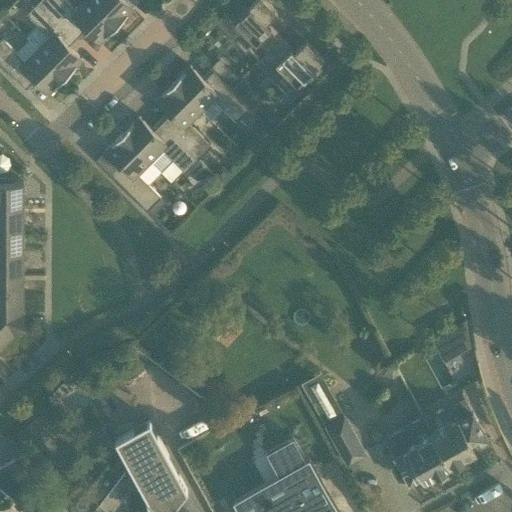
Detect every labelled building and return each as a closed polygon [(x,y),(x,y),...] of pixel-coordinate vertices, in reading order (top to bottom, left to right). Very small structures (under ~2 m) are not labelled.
[(69,45),(77,37),(40,0),(39,0),(27,13),(49,36),(37,48),(65,76),(83,59),(69,45)] [(99,42),(116,25),(90,0),(85,0),(76,9),(66,0),(40,0),(77,37),(85,28),(99,42)] [(90,0),(116,25),(134,8),(125,0),(90,0)] [(249,49),(259,59),(279,38),(269,29),(271,27),(266,22),(277,12),(265,0),(254,0),(248,6),(241,0),(236,0),(225,12),(244,31),(234,40),(246,52),(249,49)] [(2,38),(0,39),(0,62),(25,88),(35,79),(48,93),(65,76),(37,48),(25,60),(2,38)] [(279,38),(259,59),(276,76),(282,69),(297,84),(305,76),(308,80),(319,69),(316,65),(323,57),(306,40),(295,51),(290,47),(289,48),(279,38)] [(250,107),(218,76),(213,70),(204,79),(190,65),(173,82),(201,110),(211,120),(223,108),(236,121),(250,107)] [(189,122),(201,110),(173,82),(156,99),(170,113),(162,122),(198,158),(212,145),(189,122)] [(185,172),(198,158),(162,122),(153,130),(139,116),(122,133),(160,171),(172,159),(185,172)] [(119,164),(110,173),(147,210),(161,196),(148,183),(160,171),(122,133),(105,150),(119,164)] [(0,181),(0,204),(23,204),(23,181),(0,181)] [(0,226),(23,227),(23,204),(0,204),(0,226)] [(0,249),(23,250),(23,227),(0,226),(0,249)] [(0,272),(23,272),(23,250),(0,249),(0,272)] [(0,295),(23,295),(23,272),(0,272),(0,295)] [(0,295),(0,312),(24,322),(24,309),(23,309),(23,295),(0,295)] [(218,338),(220,339),(221,338),(219,337),(234,321),(221,309),(205,327),(218,339),(218,338)] [(0,312),(0,335),(5,340),(14,331),(15,332),(24,322),(0,312)] [(465,319),(430,338),(435,346),(450,338),(458,352),(470,346),(465,319)] [(432,431),(450,464),(475,449),(474,447),(488,440),(474,411),(470,413),(463,398),(453,403),(462,418),(459,419),(458,417),(431,431),(432,431)] [(367,454),(344,413),(324,425),(347,465),(367,454)] [(432,431),(431,431),(423,414),(404,424),(405,426),(384,437),(393,453),(392,454),(395,458),(392,466),(398,477),(406,479),(409,484),(423,476),(424,478),(450,464),(432,431)] [(169,511),(187,489),(179,474),(149,420),(115,439),(154,511),(169,511)] [(328,511),(336,508),(338,511),(340,511),(341,511),(309,456),(304,458),(293,437),(264,453),(259,456),(271,479),(235,499),(234,498),(232,499),(239,511),(328,511)] [(0,465),(0,485),(14,497),(33,473),(14,458),(0,465)] [(110,463),(109,462),(85,493),(86,494),(86,493),(99,502),(94,508),(95,508),(125,470),(125,469),(121,474),(109,464),(110,463)]
